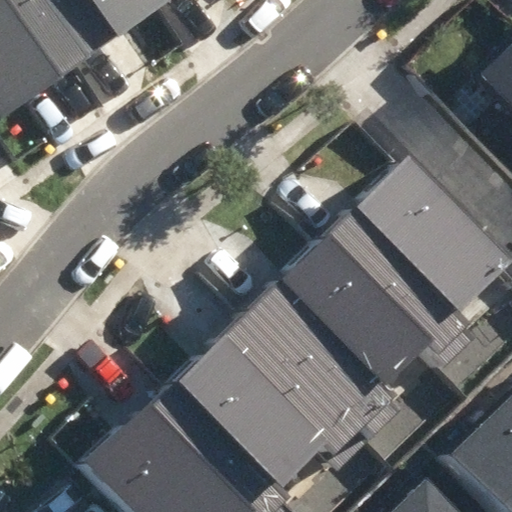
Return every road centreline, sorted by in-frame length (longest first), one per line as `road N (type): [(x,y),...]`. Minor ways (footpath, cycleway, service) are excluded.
road 1 (residential): [(0,309),(296,36)]
road 2 (residential): [(296,36),(511,267)]
